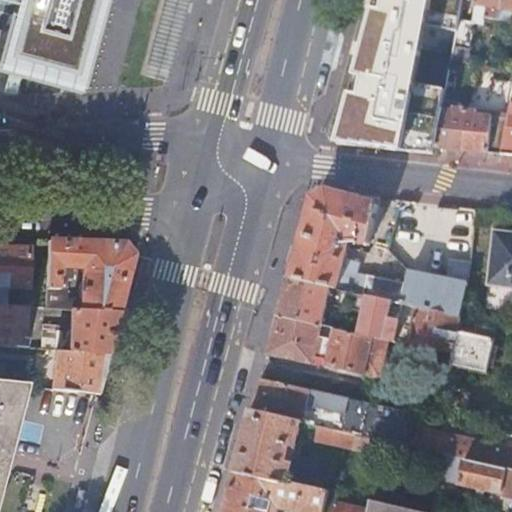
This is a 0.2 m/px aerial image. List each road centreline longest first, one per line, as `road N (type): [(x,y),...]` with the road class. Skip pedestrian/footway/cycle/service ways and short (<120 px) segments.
road 1 (primary): [(170,511),(258,168)]
road 2 (primary): [(198,169),(111,511)]
road 3 (secondary): [(258,168),(325,166),(511,188)]
road 4 (secondary): [(0,205),(141,208),(198,169)]
road 5 (secondary): [(198,169),(153,137),(0,141)]
road 6 (primary): [(247,0),(198,169)]
road 7 (primary): [(258,168),(301,0)]
